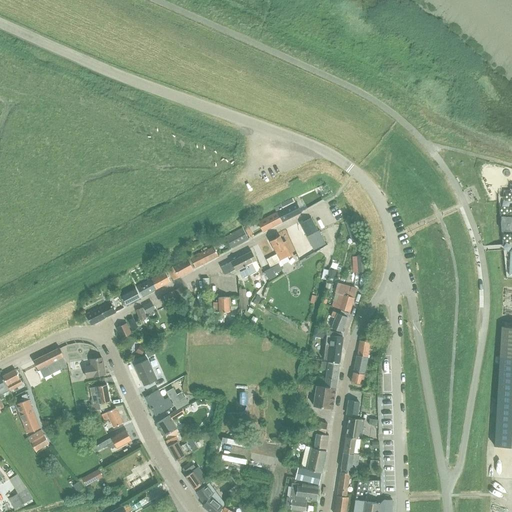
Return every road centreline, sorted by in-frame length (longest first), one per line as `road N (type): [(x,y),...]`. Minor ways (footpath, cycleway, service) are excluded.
road 1 (unclassified): [(355,171),(297,138),(0,24)]
road 2 (residential): [(96,336),(125,311),(318,207)]
road 3 (residential): [(324,511),(351,347),(393,282)]
road 4 (unclassified): [(447,511),(413,302),(393,282)]
road 5 (residential): [(400,511),(393,282)]
road 6 (residential): [(196,511),(96,336)]
road 7 (residential): [(393,282),(385,219),(355,171)]
